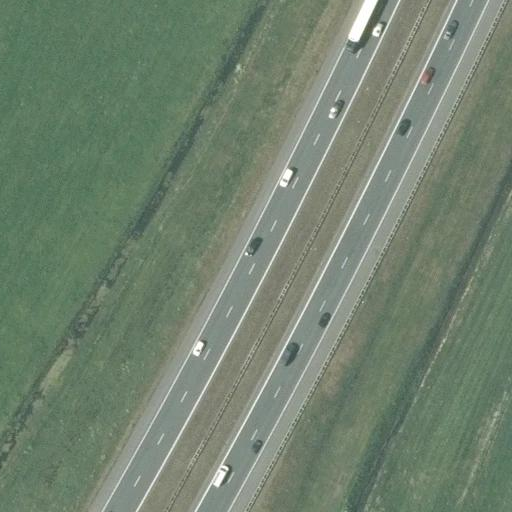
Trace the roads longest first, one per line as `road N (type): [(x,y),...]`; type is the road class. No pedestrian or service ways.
road 1 (motorway): [(382,0),(118,511)]
road 2 (motorway): [(211,511),(471,0)]
